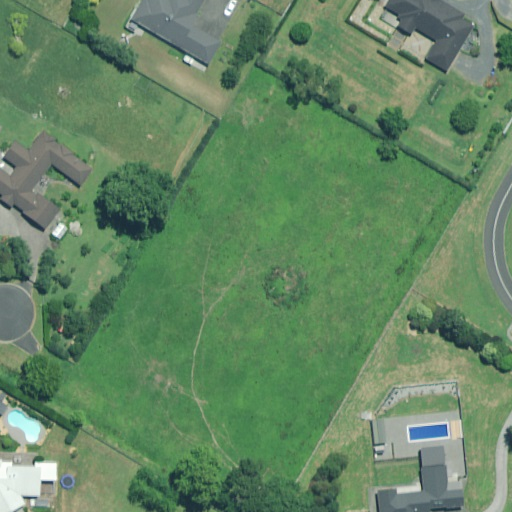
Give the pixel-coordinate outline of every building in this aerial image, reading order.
[(144,0),(132,21),(208,65),(221,42),(191,24),(204,3),(199,0),(144,0)] [(440,0),(388,0),(384,7),(402,18),(396,27),(411,37),(416,29),(436,42),(425,60),(446,73),(476,24),(439,2),(440,0)] [(85,29),(68,21),(63,30),(80,38),(85,29)] [(92,169),(43,132),(28,153),(16,144),(5,159),(16,168),(10,176),(0,168),(0,195),(2,197),(1,198),(45,231),(61,210),(34,190),(52,166),(79,186),(92,169)] [(383,419),(370,420),(374,458),(387,457),(383,419)] [(444,484),(441,448),(418,450),(421,493),(395,495),(395,490),(376,492),(377,511),(429,511),(461,508),(459,483),(444,484)] [(16,468),(4,464),(0,456),(0,511),(12,511),(25,506),(21,498),(40,496),(38,482),(55,481),(54,464),(16,468)]
